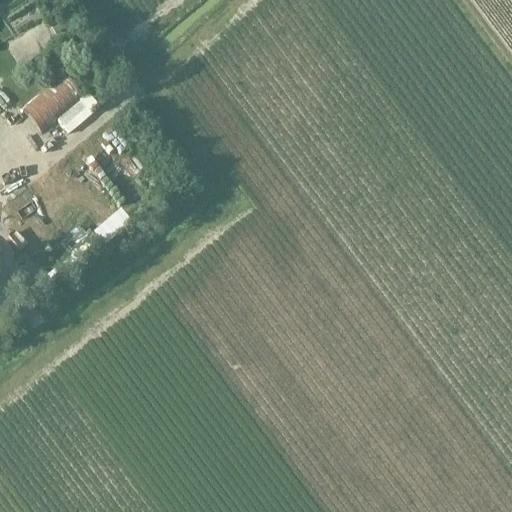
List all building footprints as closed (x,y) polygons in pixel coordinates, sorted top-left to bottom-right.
[(60,31),(55,22),(47,27),(52,35),(60,31)] [(94,89),(62,118),(75,131),(106,103),(94,89)] [(96,138),(125,181),(146,167),(116,124),(96,138)] [(89,178),(97,170),(83,156),(75,164),(89,178)] [(142,201),(161,186),(148,169),(129,183),(142,201)] [(73,249),(83,260),(106,238),(96,227),(73,249)]
